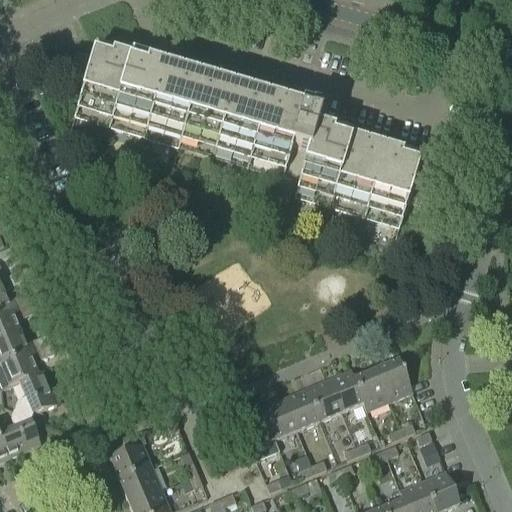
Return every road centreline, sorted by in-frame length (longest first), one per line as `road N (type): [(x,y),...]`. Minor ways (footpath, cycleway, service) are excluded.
road 1 (residential): [(447,44),(438,85),(413,116),(180,63),(163,50),(155,28),(159,0)]
road 2 (residential): [(451,366),(492,211)]
road 3 (tertiary): [(447,44),(295,0)]
road 4 (residential): [(504,511),(451,366)]
